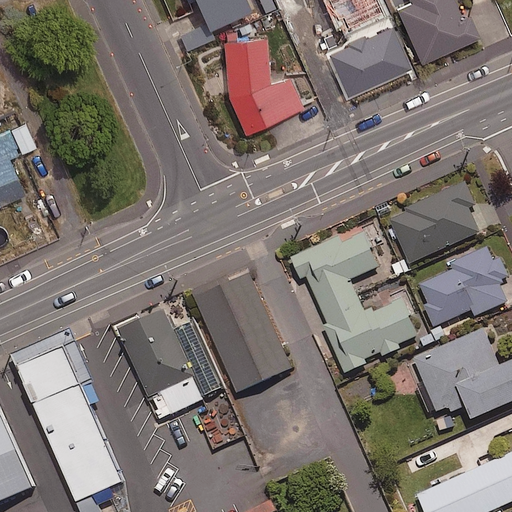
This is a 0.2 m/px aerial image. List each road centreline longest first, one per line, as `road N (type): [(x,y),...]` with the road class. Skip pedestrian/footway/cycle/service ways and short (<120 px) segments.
road 1 (secondary): [(499,96),(214,219)]
road 2 (residential): [(116,0),(214,219)]
road 3 (secondary): [(214,219),(0,319)]
